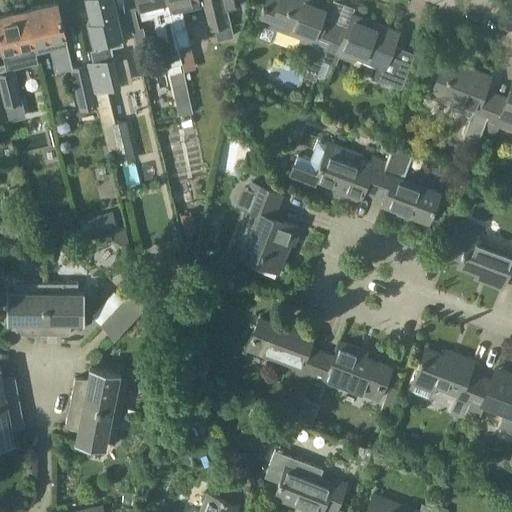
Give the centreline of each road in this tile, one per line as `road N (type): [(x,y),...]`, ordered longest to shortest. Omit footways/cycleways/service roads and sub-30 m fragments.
road 1 (residential): [(511,329),(433,298),(415,275),(343,245)]
road 2 (residential): [(28,511),(45,507),(45,374)]
